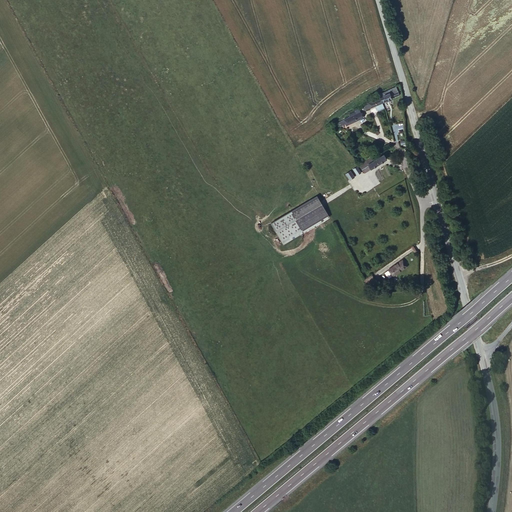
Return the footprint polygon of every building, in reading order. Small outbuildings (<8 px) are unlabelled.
[(388,94),(378,98),(379,99),(381,105),(398,97),(396,92),(388,95),(388,94)] [(381,105),(379,99),(367,104),(368,106),(364,108),(364,109),(362,110),(363,113),(381,105)] [(359,114),(343,121),(345,126),(362,119),(359,114)] [(381,155),(365,165),(368,170),(384,160),(381,155)] [(353,169),(356,175),(361,172),(357,166),(353,169)] [(350,170),(345,174),(349,180),(355,177),(350,170)] [(315,195),(289,210),(299,228),(325,213),(315,195)] [(299,228),(289,210),(269,220),(279,239),(299,228)] [(391,277),(405,267),(401,261),(386,271),(391,277)] [(362,282),(367,290),(375,285),(371,277),(362,282)]
